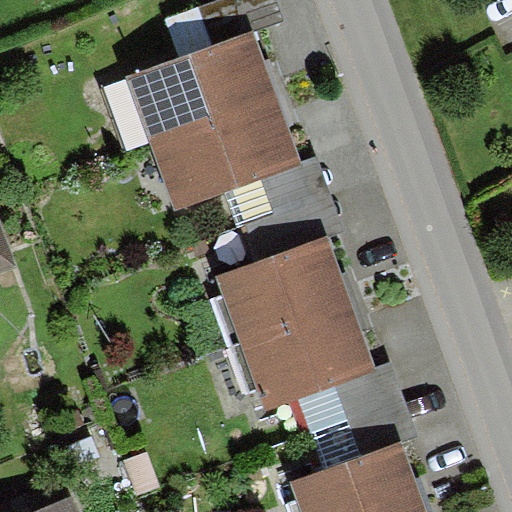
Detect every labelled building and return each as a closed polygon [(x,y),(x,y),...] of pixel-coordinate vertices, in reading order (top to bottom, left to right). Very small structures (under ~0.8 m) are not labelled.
[(208,0),(165,16),(181,58),(252,32),(285,20),(277,0),(208,0)] [(277,99),(252,32),(181,58),(127,77),(151,144),(277,99)] [(301,163),(277,99),(151,144),(176,207),(261,177),(301,163)] [(301,163),(261,177),(274,213),(245,223),(259,263),(329,239),(344,234),(318,158),(301,163)] [(0,237),(0,293),(19,286),(0,237)] [(219,277),(242,343),(352,305),(329,239),(259,263),(219,277)] [(242,343),(267,411),(336,385),(377,370),(352,305),(242,343)] [(377,370),(336,385),(362,455),(403,441),(416,436),(392,365),(377,370)] [(290,481),(300,511),(411,511),(427,506),(403,441),(362,455),(290,481)] [(80,511),(75,499),(41,511),(80,511)]
